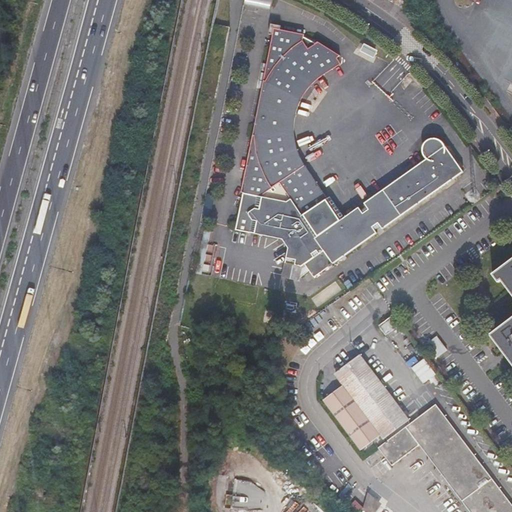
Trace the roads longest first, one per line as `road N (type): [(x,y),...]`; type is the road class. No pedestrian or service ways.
road 1 (track): [(0,502),(71,295),(125,41)]
road 2 (motorway): [(0,372),(104,0)]
road 3 (tertiary): [(350,0),(413,41),(511,162)]
road 4 (motorway): [(58,0),(0,217)]
